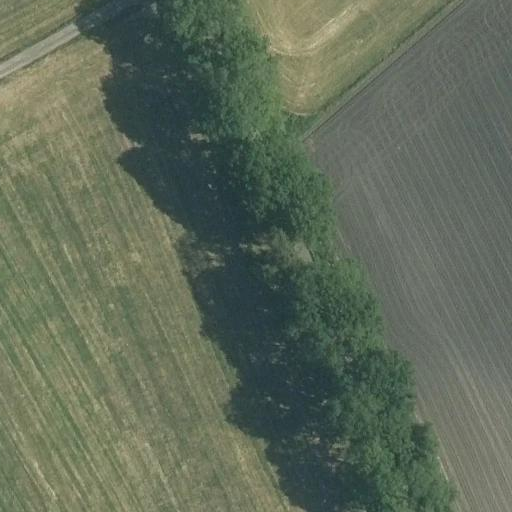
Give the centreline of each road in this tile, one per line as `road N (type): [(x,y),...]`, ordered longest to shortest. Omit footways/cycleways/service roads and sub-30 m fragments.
road 1 (unclassified): [(410,511),(199,0)]
road 2 (track): [(139,0),(0,77)]
